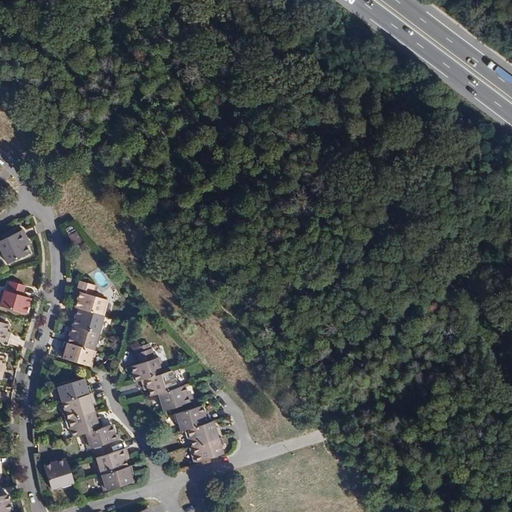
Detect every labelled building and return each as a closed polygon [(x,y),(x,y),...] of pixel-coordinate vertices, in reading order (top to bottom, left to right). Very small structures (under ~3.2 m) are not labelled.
[(25,245),(28,243),(23,232),(17,235),(15,232),(7,236),(9,239),(6,241),(0,243),(0,248),(7,264),(29,254),(27,248),(25,245)] [(78,289),(81,290),(93,293),(95,285),(81,281),(78,289)] [(12,283),(10,290),(25,295),(27,288),(12,283)] [(24,298),(9,293),(5,292),(0,307),(28,315),(32,301),(24,298)] [(80,293),(76,308),(105,316),(109,301),(92,296),(80,293)] [(76,319),(74,326),(102,334),(104,326),(103,323),(105,316),(76,308),(74,315),(77,316),(76,319)] [(0,340),(8,343),(10,336),(7,335),(8,332),(10,326),(5,325),(2,324),(4,319),(0,317),(0,340)] [(66,343),(95,351),(96,345),(99,343),(102,334),(74,326),(72,334),(71,336),(68,335),(66,343)] [(67,351),(65,358),(93,367),(97,351),(95,351),(66,343),(64,350),(67,351)] [(138,355),(140,362),(155,357),(153,350),(152,350),(148,351),(147,347),(151,346),(150,345),(137,349),(139,354),(138,355)] [(137,382),(149,378),(165,373),(160,359),(156,360),(141,364),(132,367),(137,382)] [(157,394),(162,393),(185,386),(183,377),(180,376),(178,369),(165,373),(149,378),(151,386),(154,385),(155,388),(157,394)] [(61,402),(64,401),(92,392),(90,385),(87,386),(85,380),(57,388),(61,402)] [(165,411),(196,401),(194,394),(191,395),(190,392),(188,385),(185,386),(162,393),(164,399),(163,402),(165,411)] [(92,392),(64,401),(65,407),(65,412),(67,420),(95,411),(92,404),(91,401),(95,400),(92,392)] [(181,430),(185,429),(210,421),(209,415),(206,416),(205,413),(203,406),(175,415),(177,423),(180,425),(181,430)] [(74,437),(85,433),(103,427),(101,420),(98,421),(96,417),(95,411),(67,420),(70,429),(73,431),(74,437)] [(190,439),(192,445),(222,436),(220,430),(217,431),(216,428),(213,421),(210,421),(185,429),(187,437),(189,440),(190,439)] [(90,449),(95,447),(111,443),(118,441),(113,424),(103,427),(85,433),(90,449)] [(192,445),(191,446),(196,462),(223,453),(221,445),(224,444),(222,436),(192,445)] [(98,457),(99,456),(114,452),(112,445),(96,450),(98,457)] [(102,474),(130,465),(128,459),(128,456),(130,455),(128,448),(114,452),(99,456),(101,462),(100,467),(102,474)] [(54,489),(76,482),(71,465),(68,455),(56,458),(57,462),(54,463),(47,465),(54,489)] [(133,464),(130,465),(102,474),(107,489),(135,481),(133,473),(136,472),(133,464)] [(0,511),(5,511),(12,511),(9,496),(0,497),(0,511)]
